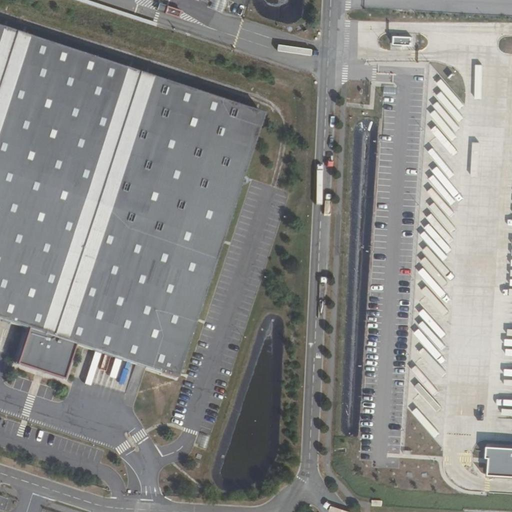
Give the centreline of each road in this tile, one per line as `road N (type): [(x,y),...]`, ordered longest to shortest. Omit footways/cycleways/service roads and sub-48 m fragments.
road 1 (unclassified): [(307,491),(332,0)]
road 2 (unclassified): [(157,511),(99,505),(0,473)]
